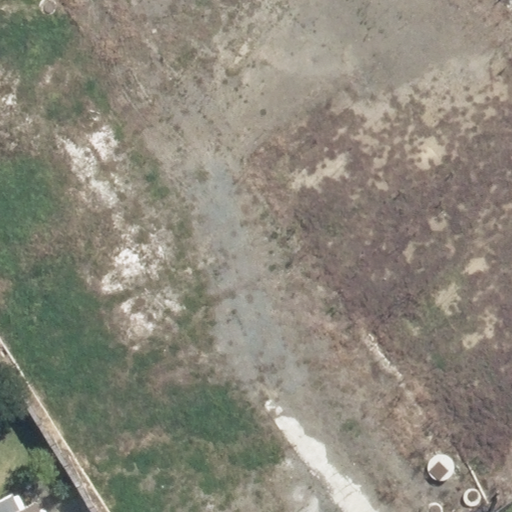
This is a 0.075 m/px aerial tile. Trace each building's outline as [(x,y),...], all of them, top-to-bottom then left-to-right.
[(511,0),(490,0),(511,27),(511,67),(442,122),(485,177),(511,155),(511,0)] [(0,222),(87,131),(10,58),(0,68),(0,222)] [(116,511),(120,511),(119,511),(258,511),(210,329),(182,337),(165,275),(57,304),(111,511),(116,511)] [(511,289),(500,298),(511,315),(511,289)] [(0,511),(32,511),(30,508),(23,511),(13,511),(7,498),(0,502),(0,511)]
